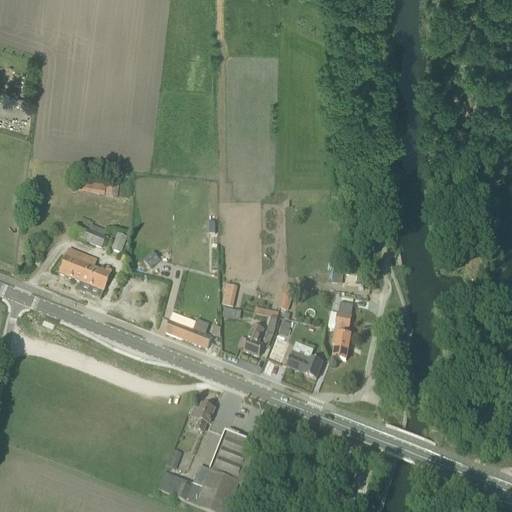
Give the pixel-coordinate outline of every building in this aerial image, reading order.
[(115,199),(117,187),(107,185),(105,197),(115,199)] [(72,239),(86,244),(93,227),(91,226),(92,223),(80,218),(72,239)] [(104,231),(93,227),(86,244),(101,250),(106,238),(104,237),(106,232),(104,231)] [(116,235),(110,251),(120,255),(126,239),(116,235)] [(77,269),(83,256),(68,251),(58,276),(71,281),(77,268),(77,269)] [(151,270),(160,262),(153,253),(143,261),(151,270)] [(77,268),(71,281),(103,293),(111,273),(104,270),(103,273),(93,269),(96,262),(83,256),(77,269),(77,268)] [(181,275),(177,291),(186,293),(189,277),(181,275)] [(223,307),(235,309),(240,288),(227,285),(223,307)] [(295,289),(284,285),(277,309),(288,313),(295,289)] [(235,322),(237,313),(224,311),(223,319),(235,322)] [(338,313),(331,346),(335,346),(333,360),(346,362),(351,337),(346,336),(347,330),(349,330),(352,316),(338,313)] [(279,333),(287,337),(293,325),(284,321),(279,333)] [(212,339),(205,336),(209,326),(197,322),(194,332),(170,322),(165,335),(207,351),(212,339)] [(271,323),(270,324),(266,335),(273,338),(274,335),(276,324),(271,323)] [(264,331),(254,327),(243,353),(259,359),(264,348),(258,345),(264,331)] [(220,330),(215,328),(212,337),(220,340),(220,330)] [(316,382),(323,366),(292,354),(286,369),(304,376),(316,382)] [(209,425),(215,410),(202,405),(200,411),(194,409),(191,418),(199,421),(196,430),(203,434),(207,424),(209,425)] [(165,474),(158,493),(206,511),(228,511),(239,485),(243,487),(259,446),(225,433),(210,472),(200,468),(193,486),(165,474)] [(175,472),(182,455),(173,451),(167,468),(175,472)]
